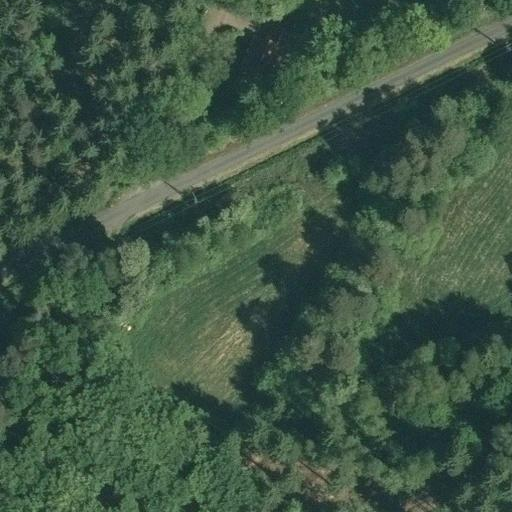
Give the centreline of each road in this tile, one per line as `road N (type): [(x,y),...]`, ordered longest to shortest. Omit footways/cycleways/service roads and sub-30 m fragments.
road 1 (unclassified): [(511,24),(0,270)]
road 2 (track): [(0,489),(238,0)]
